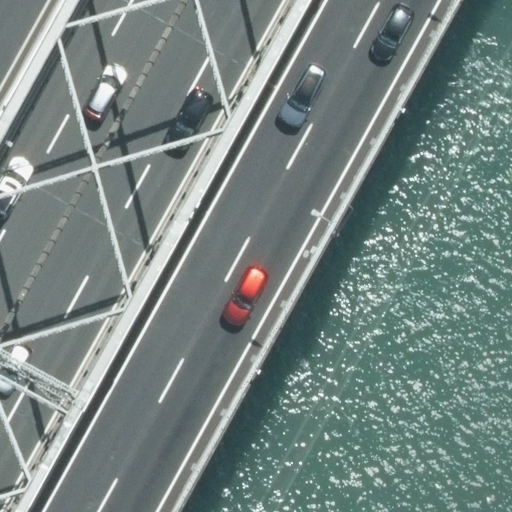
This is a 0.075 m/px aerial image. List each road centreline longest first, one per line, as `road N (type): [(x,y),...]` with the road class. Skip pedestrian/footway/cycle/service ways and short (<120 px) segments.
road 1 (motorway): [(376,0),(92,511)]
road 2 (motorway): [(0,335),(185,0)]
